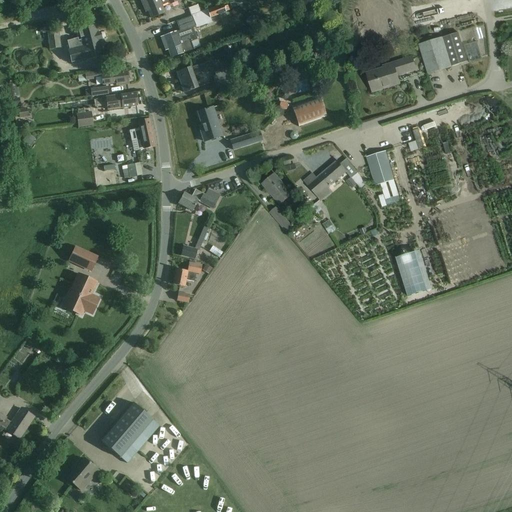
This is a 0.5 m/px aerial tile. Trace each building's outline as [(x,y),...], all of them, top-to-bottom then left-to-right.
[(143,0),(152,19),(164,13),(159,1),(160,0),(167,0),(169,5),(177,1),(176,0),(143,0)] [(241,0),(238,0),(230,3),(232,9),(243,5),(241,0)] [(224,8),(223,4),(176,21),(180,31),(164,37),(171,57),(199,47),(193,29),(213,22),(211,19),(226,13),(226,12),(229,11),(228,6),(224,8)] [(98,34),(96,27),(80,31),(84,47),(69,51),(72,64),(104,56),(100,40),(98,41),(97,35),(98,34)] [(58,32),(48,33),(50,50),(61,48),(58,32)] [(451,67),(466,62),(457,33),(442,38),(451,67)] [(250,37),(241,38),(242,47),(250,47),(250,37)] [(451,67),(442,38),(442,37),(418,45),(427,75),(451,67)] [(415,69),(412,60),(411,57),(382,66),(383,69),(366,74),(372,92),(385,88),(385,86),(388,84),(389,85),(398,82),(396,75),(401,73),(401,74),(415,69)] [(191,68),(186,70),(177,73),(184,93),(198,88),(193,76),(214,68),(211,61),(191,68)] [(216,76),(213,77),(218,89),(231,85),(225,69),(215,73),(216,76)] [(127,72),(117,74),(107,75),(106,71),(78,75),(79,83),(86,82),(86,81),(96,79),(97,85),(103,84),(104,86),(116,84),(117,86),(129,84),(127,72)] [(108,87),(91,89),(92,97),(109,95),(108,87)] [(282,92),(280,95),(281,98),(284,99),(288,98),(289,96),(288,92),(285,91),(282,92)] [(135,93),(125,95),(106,98),(108,110),(137,106),(135,93)] [(327,117),(324,108),(320,96),(292,106),(299,127),(327,117)] [(19,110),(20,118),(28,117),(27,108),(19,110)] [(209,109),(208,109),(206,109),(206,110),(198,113),(204,131),(201,132),(204,142),(222,136),(213,108),(209,109)] [(93,126),(92,120),(91,113),(77,115),(79,128),(93,126)] [(149,120),(140,122),(138,122),(140,129),(130,131),(132,141),(137,140),(139,150),(146,149),(155,147),(149,120)] [(259,132),(231,141),(234,150),(262,141),(259,132)] [(394,180),(385,151),(366,157),(375,186),(394,180)] [(326,189),(345,172),(350,178),(351,178),(358,173),(346,159),(340,164),(337,161),(316,179),(312,174),(304,181),(320,200),(329,192),(326,189)] [(139,163),(129,165),(122,167),(125,179),(142,176),(139,163)] [(292,195),(281,182),(274,174),(262,185),(279,205),(292,195)] [(345,182),(351,189),(357,185),(351,178),(350,178),(345,182)] [(213,209),(215,204),(220,196),(208,190),(205,195),(195,190),(192,197),(184,193),(178,204),(187,208),(193,211),(198,201),(213,209)] [(286,232),(292,227),(275,208),(269,213),(286,232)] [(320,230),(324,235),(330,230),(326,225),(320,230)] [(195,249),(192,248),(183,246),(181,256),(195,260),(199,251),(200,251),(209,227),(205,226),(195,249)] [(69,261),(91,271),(97,258),(76,247),(69,261)] [(415,252),(395,258),(407,297),(426,291),(415,252)] [(202,266),(199,265),(189,263),(187,272),(177,269),(174,285),(185,287),(186,281),(194,282),(196,274),(200,275),(202,266)] [(97,283),(79,274),(63,308),(82,316),(84,311),(92,315),(100,299),(91,295),(97,283)] [(190,295),(188,295),(178,293),(177,301),(189,303),(190,295)] [(14,359),(20,364),(31,352),(25,347),(14,359)] [(160,426),(154,420),(133,403),(101,441),(121,458),(127,464),(160,426)] [(6,418),(0,413),(0,427),(1,426),(7,430),(19,439),(26,429),(25,428),(27,425),(28,426),(34,417),(21,409),(11,423),(6,419),(6,418)] [(99,471),(93,466),(85,459),(74,472),(67,480),(81,492),(99,471)]
